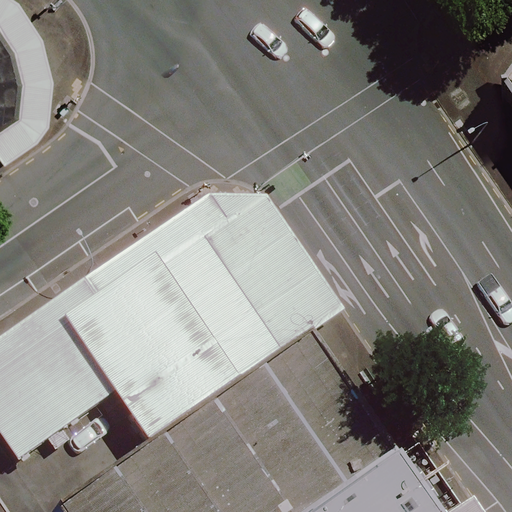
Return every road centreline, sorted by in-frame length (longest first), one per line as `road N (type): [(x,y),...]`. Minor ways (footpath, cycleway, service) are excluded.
road 1 (secondary): [(285,58),(511,379)]
road 2 (residential): [(285,58),(0,248)]
